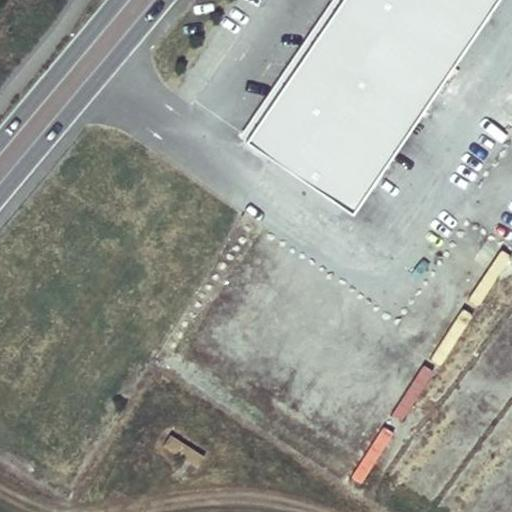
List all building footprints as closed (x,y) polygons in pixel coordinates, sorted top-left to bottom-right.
[(471,0),(339,0),(259,118),(344,173),(370,135),(393,149),(487,11),(471,0)] [(471,0),(487,11),(494,0),(471,0)] [(344,173),(259,118),(244,141),(278,165),(327,198),(344,173)] [(462,237),(441,273),(472,290),(492,253),(462,237)] [(194,467),(203,454),(171,432),(162,445),(194,467)] [(441,436),(420,486),(443,496),(464,446),(441,436)]
